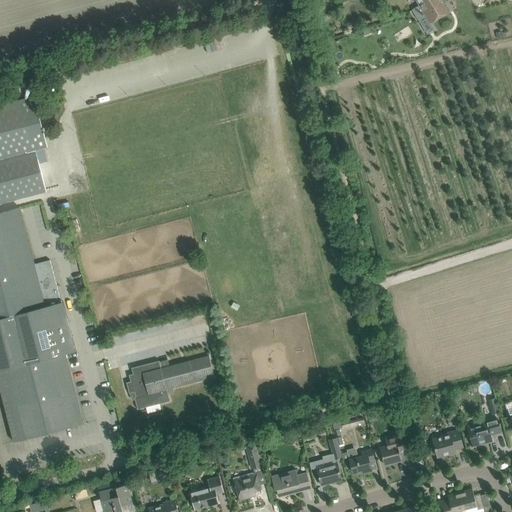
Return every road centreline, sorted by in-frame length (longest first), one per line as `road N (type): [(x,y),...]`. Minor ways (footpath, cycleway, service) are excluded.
road 1 (unclassified): [(285,0),(259,46),(50,99),(72,183),(46,203),(113,463)]
road 2 (track): [(0,71),(272,0)]
road 3 (residential): [(507,511),(490,474),(469,471),(310,511)]
